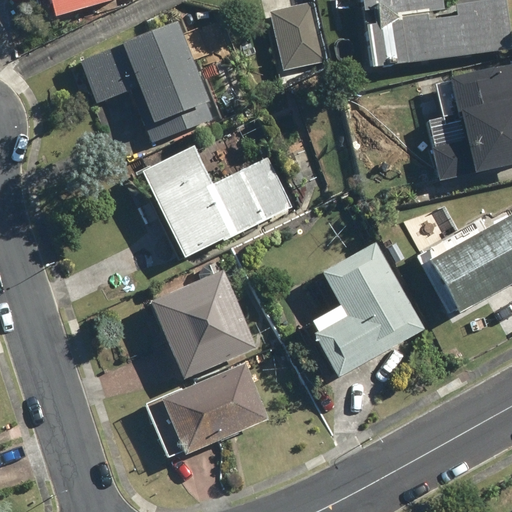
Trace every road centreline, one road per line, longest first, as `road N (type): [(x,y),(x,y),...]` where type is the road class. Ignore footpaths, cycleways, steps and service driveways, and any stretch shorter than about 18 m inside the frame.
road 1 (residential): [(93,511),(0,234)]
road 2 (residential): [(511,401),(312,511)]
